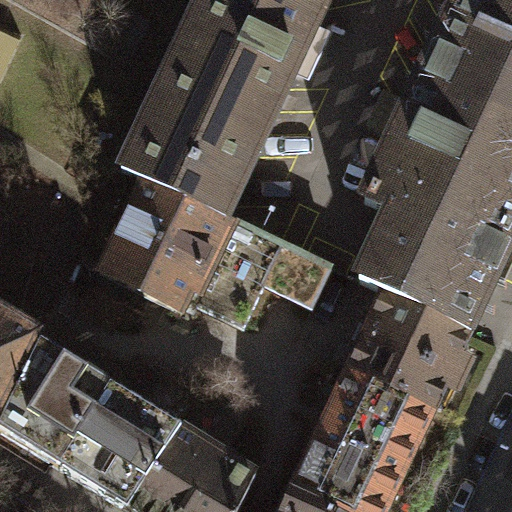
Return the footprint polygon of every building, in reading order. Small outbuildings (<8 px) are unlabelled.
[(330,0),(203,0),(121,172),(226,219),(310,42),(330,0)] [(511,0),(456,0),(361,205),(390,212),(366,279),(359,283),(382,298),(466,334),(470,325),(511,250),(511,0)] [(226,219),(121,172),(77,268),(181,314),(190,296),(217,234),(231,241),(239,225),(226,219)] [(278,243),(239,225),(231,241),(217,234),(190,296),(243,320),(259,285),(278,243)] [(278,243),(259,285),(313,310),(333,267),(278,243)] [(382,298),(350,372),(433,414),(466,334),(382,298)] [(0,414),(36,338),(0,315),(0,414)] [(0,414),(0,433),(60,474),(109,389),(36,338),(0,414)] [(350,372),(294,491),(342,511),(382,511),(433,414),(350,372)] [(60,474),(126,511),(134,511),(181,430),(109,389),(60,474)] [(237,511),(259,474),(181,430),(134,511),(237,511)] [(282,511),(342,511),(294,491),(282,511)]
